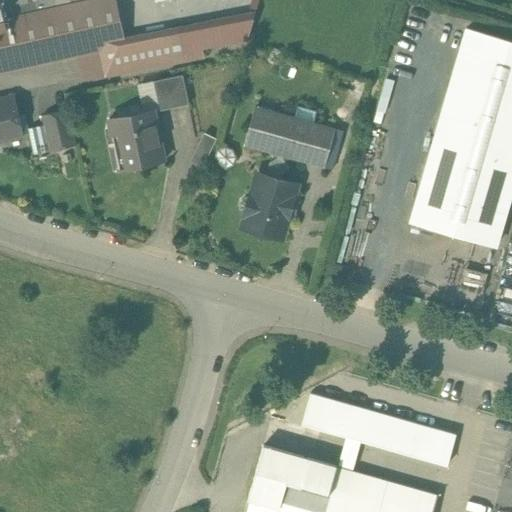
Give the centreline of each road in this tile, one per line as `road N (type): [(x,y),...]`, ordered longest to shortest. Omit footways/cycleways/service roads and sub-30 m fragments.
road 1 (residential): [(511,373),(226,293)]
road 2 (residential): [(0,226),(226,293)]
road 3 (residential): [(226,293),(153,511)]
